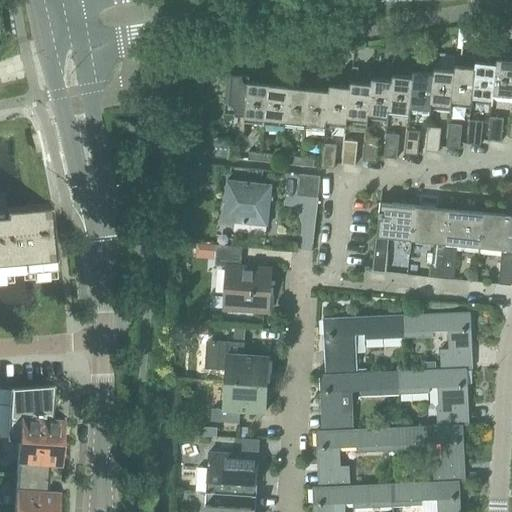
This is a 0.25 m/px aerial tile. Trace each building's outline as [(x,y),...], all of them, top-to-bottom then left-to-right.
[(511,48),(499,47),(497,63),(494,97),(511,98),(511,48)] [(453,103),(472,105),(473,106),(474,100),(473,100),(477,66),(476,66),(477,61),(477,56),(457,54),(455,69),(456,70),(452,103),(453,103)] [(477,61),(476,66),(477,66),(473,100),(474,100),(494,102),(494,97),(497,63),(477,61)] [(333,65),(331,84),(338,84),(340,66),(333,65)] [(435,67),(434,73),(435,73),(431,107),(432,107),(452,109),(453,103),(452,103),(456,70),(455,69),(435,67)] [(262,69),(261,80),(269,81),(270,70),(262,69)] [(414,71),(414,76),(410,110),(411,110),(431,112),(432,107),(431,107),(435,73),(434,73),(414,71)] [(245,120),(265,122),(270,83),(250,81),(250,76),(229,73),(225,113),(245,115),(245,120)] [(393,74),(393,79),(390,113),(410,115),(411,110),(410,110),(414,76),(393,74)] [(372,77),(372,83),(369,117),(390,119),(390,113),(393,79),(372,77)] [(352,81),(351,86),(348,120),(369,122),(369,117),(372,83),(352,81)] [(265,122),(286,124),(290,85),(270,83),(265,122)] [(331,84),(330,89),(331,89),(327,123),(328,123),(348,125),(348,120),(351,86),(331,84)] [(286,124),(306,127),(310,87),(290,85),(286,124)] [(310,87),(306,127),(327,129),(328,123),(327,123),(331,89),(330,89),(310,87)] [(491,116),(489,140),(502,141),(505,117),(491,116)] [(470,119),(468,143),(481,145),(484,121),(470,119)] [(447,147),(461,148),(463,124),(450,123),(447,147)] [(426,150),(440,151),(442,127),(429,126),(426,150)] [(405,153),(419,155),(421,131),(408,129),(405,153)] [(384,157),(398,158),(400,134),(387,133),(384,157)] [(364,160),(377,161),(380,138),(366,136),(364,160)] [(213,155),(229,157),(231,139),(215,137),(213,155)] [(358,141),(345,140),(343,163),(356,165),(358,141)] [(322,167),(335,168),(338,144),(324,143),(322,167)] [(249,159),(262,160),(263,152),(250,151),(249,159)] [(263,152),(262,160),(275,162),(275,154),(263,152)] [(289,163),(302,165),(303,156),(290,155),(289,163)] [(303,156),(302,165),(315,166),(316,158),(303,156)] [(300,174),(298,195),(319,197),(321,176),(300,174)] [(272,184),(228,180),(224,220),(268,225),(272,184)] [(377,236),(412,240),(416,205),(381,201),(377,236)] [(0,270),(32,268),(56,266),(49,203),(28,205),(7,206),(0,206),(0,270)] [(412,240),(446,243),(450,208),(416,205),(412,240)] [(446,243),(481,247),(484,212),(450,208),(446,243)] [(511,214),(484,212),(481,247),(511,250),(511,214)] [(182,225),(181,237),(195,238),(196,225),(182,225)] [(192,242),(191,246),(197,246),(196,257),(216,258),(216,265),(228,266),(225,309),(269,312),(272,268),(242,266),(243,246),(192,242)] [(376,247),(374,270),(386,271),(388,248),(376,247)] [(431,276),(443,277),(445,254),(433,253),(431,276)] [(445,254),(443,277),(454,279),(457,255),(445,254)] [(499,283),(511,285),(511,282),(511,261),(502,260),(499,283)] [(471,311),(404,314),(404,336),(434,334),(434,329),(449,329),(450,347),(441,347),(442,368),(467,367),(466,345),(473,345),(471,311)] [(332,350),(333,373),(358,372),(357,333),(365,332),(366,337),(404,336),(404,314),(324,317),(326,351),(332,350)] [(246,327),(236,327),(235,341),(209,340),(207,367),(227,368),(226,381),(268,383),(270,355),(244,354),(246,327)] [(400,370),(401,392),(430,390),(430,386),(440,385),(441,403),(437,404),(438,424),(464,423),(463,401),(469,401),(468,368),(474,368),(474,367),(467,367),(442,368),(400,370)] [(358,372),(333,373),(321,373),(322,407),(328,406),(329,429),(355,428),(353,389),(362,388),(362,393),(401,392),(400,370),(358,372)] [(268,383),(226,381),(224,408),(213,408),(212,420),(240,422),(241,410),(266,411),(268,383)] [(7,437),(19,438),(63,440),(64,418),(52,417),(54,383),(11,386),(7,437)] [(401,414),(393,415),(394,425),(402,425),(401,414)] [(410,414),(403,415),(404,425),(415,424),(414,418),(410,414)] [(396,426),(397,448),(427,447),(427,442),(442,441),(442,459),(434,460),(435,480),(460,479),(459,457),(465,457),(464,424),(470,424),(470,423),(464,423),(438,424),(396,426)] [(240,426),(240,436),(248,437),(248,427),(240,426)] [(325,463),(326,485),(351,484),(350,463),(341,464),(341,445),(358,445),(358,450),(397,448),(396,426),(355,428),(329,429),(317,430),(318,463),(325,463)] [(205,427),(205,435),(218,436),(218,427),(205,427)] [(19,438),(17,474),(48,476),(49,463),(61,464),(63,440),(19,438)] [(199,467),(197,491),(207,492),(257,495),(261,439),(243,438),(242,454),(210,452),(209,468),(199,467)] [(17,474),(14,510),(49,511),(58,511),(59,490),(47,489),(48,476),(17,474)] [(466,479),(460,479),(435,480),(393,482),(394,505),(423,504),(423,499),(438,498),(438,511),(461,511),(460,480),(466,480),(466,479)] [(326,485),(313,486),(314,511),(346,511),(346,502),(355,502),(355,507),(394,505),(393,482),(351,484),(326,485)] [(255,511),(257,495),(207,492),(205,511),(255,511)]
